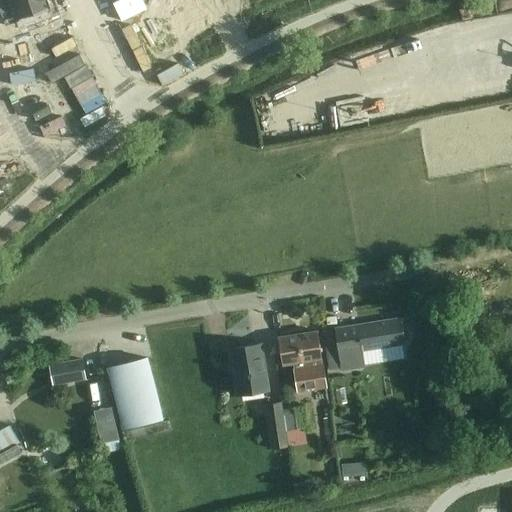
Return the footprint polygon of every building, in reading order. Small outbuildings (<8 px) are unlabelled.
[(46,0),(0,0),(0,11),(5,25),(50,9),(46,0)] [(364,54),(365,63),(390,60),(389,51),(364,54)] [(365,70),(368,82),(395,74),(392,63),(365,70)] [(383,94),(405,90),(403,79),(381,83),(383,94)] [(362,343),(408,336),(405,316),(327,329),(331,349),(337,348),(340,373),(364,369),(362,343)] [(327,389),(323,364),(318,331),(278,337),(283,370),(288,369),(287,365),(294,364),(299,393),(327,389)] [(238,395),(268,390),(260,344),(230,349),(238,395)] [(122,429),(163,419),(148,357),(107,368),(122,429)] [(81,359),(50,365),(53,385),(85,379),(81,359)] [(282,402),(265,405),(272,449),(289,446),(287,431),(283,408),(282,402)] [(302,405),(283,408),(287,431),(305,428),(302,405)] [(115,424),(98,428),(101,441),(105,441),(118,437),(115,424)] [(0,430),(0,453),(20,443),(10,425),(0,430)] [(353,463),(341,464),(342,477),(354,476),(353,463)] [(303,482),(294,484),(297,500),(307,498),(303,482)]
